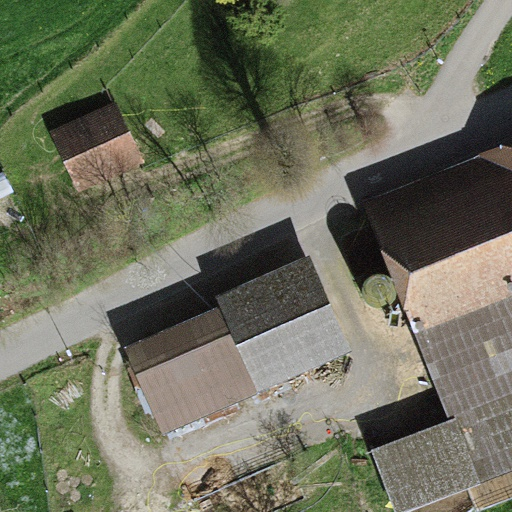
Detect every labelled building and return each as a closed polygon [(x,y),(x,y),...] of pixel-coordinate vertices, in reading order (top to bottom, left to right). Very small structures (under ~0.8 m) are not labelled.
[(78,178),(135,152),(117,115),(61,141),(78,178)] [(511,174),(376,225),(419,340),(511,305),(511,174)] [(388,281),(390,275),(389,269),(386,263),(381,259),(375,258),(369,258),(363,262),(360,266),(358,272),(359,279),(362,284),(367,288),(373,290),(379,289),(384,286),(388,281)] [(238,319),(261,370),(263,375),(336,345),(302,267),(229,299),(238,319)] [(511,305),(419,340),(450,424),(378,451),(398,507),(471,479),(511,464),(511,305)] [(261,370),(238,319),(141,362),(162,410),(261,370)]
